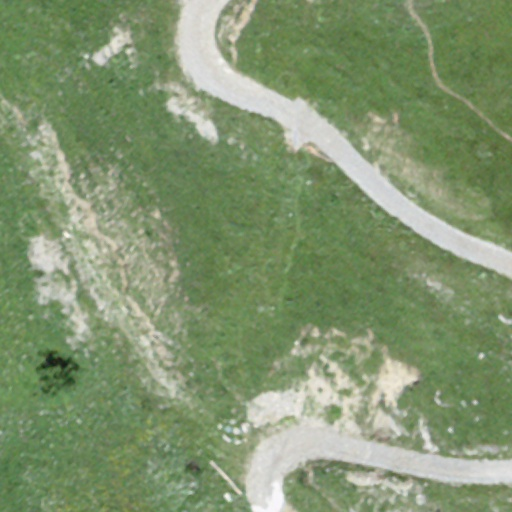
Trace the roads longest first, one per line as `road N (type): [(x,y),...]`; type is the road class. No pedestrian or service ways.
road 1 (track): [(209,0),(198,50),(225,84),(316,131),(415,218),(511,263)]
road 2 (track): [(511,472),(467,473),(308,442),(274,456),(262,488),(270,511)]
